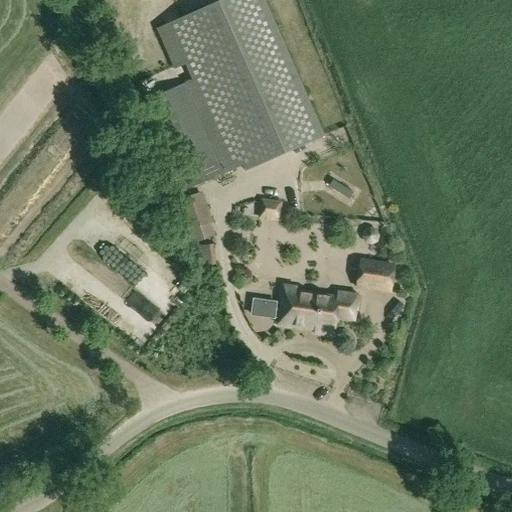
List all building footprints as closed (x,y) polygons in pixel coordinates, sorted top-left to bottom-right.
[(150,100),(153,105),(183,176),(179,178),(181,182),(184,180),(188,188),(243,165),(245,171),(325,137),(267,0),(227,0),(159,29),(175,68),(187,63),(195,81),(150,100)] [(187,231),(190,230),(194,243),(216,236),(211,223),(212,223),(202,192),(177,201),(187,231)] [(260,198),(257,220),(280,223),(283,202),(260,198)] [(360,259),(355,290),(392,295),(396,264),(360,259)] [(337,299),(309,295),(295,293),(295,290),(282,288),(280,306),(281,306),(279,323),(315,328),(315,331),(333,334),(335,321),(353,323),(357,296),(338,294),(337,299)]
